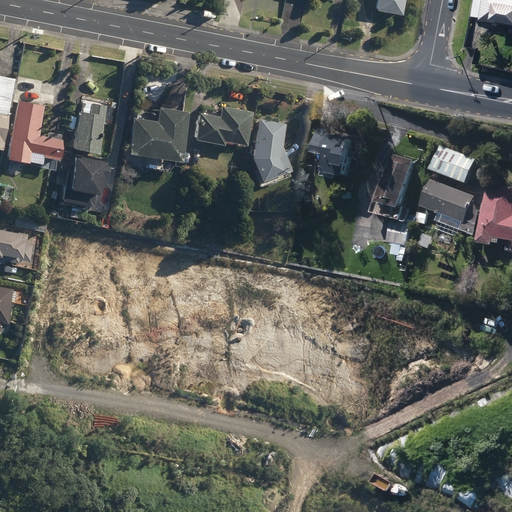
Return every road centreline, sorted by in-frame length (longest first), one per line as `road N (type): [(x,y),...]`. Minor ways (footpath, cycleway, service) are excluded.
road 1 (track): [(3,390),(143,399),(396,460),(459,511)]
road 2 (secondary): [(425,86),(0,0)]
